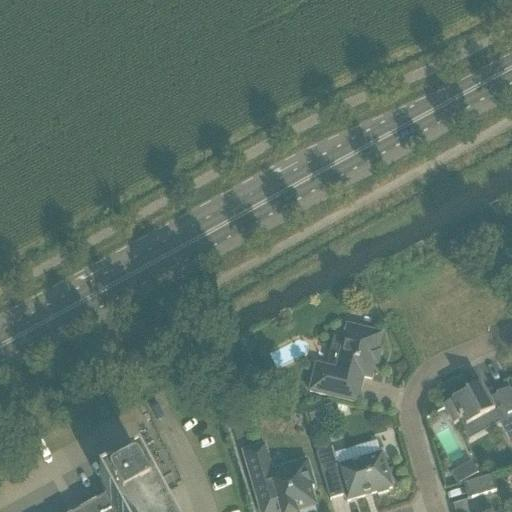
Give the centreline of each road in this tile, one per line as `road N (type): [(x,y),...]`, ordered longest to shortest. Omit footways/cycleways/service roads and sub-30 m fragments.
road 1 (primary): [(0,350),(511,63)]
road 2 (residential): [(432,509),(409,420),(415,391),(437,367),(511,335)]
